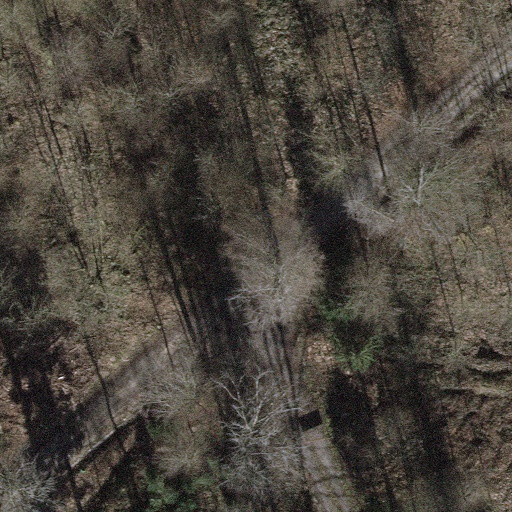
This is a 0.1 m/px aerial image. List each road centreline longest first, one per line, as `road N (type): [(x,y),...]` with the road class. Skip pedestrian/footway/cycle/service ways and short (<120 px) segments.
road 1 (track): [(0,502),(511,49)]
road 2 (track): [(249,278),(343,511)]
